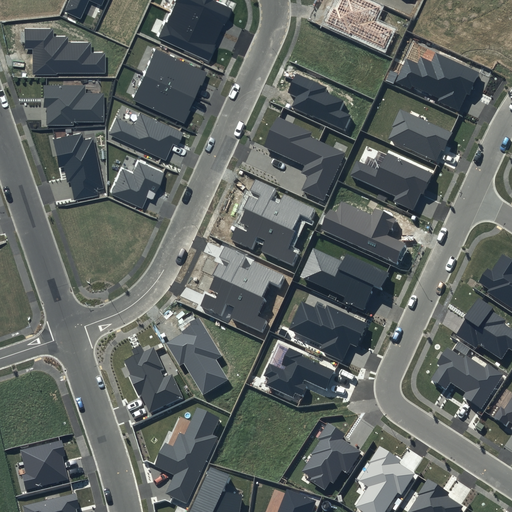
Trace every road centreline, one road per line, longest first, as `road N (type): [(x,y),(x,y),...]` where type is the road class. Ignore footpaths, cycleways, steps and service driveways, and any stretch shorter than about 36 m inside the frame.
road 1 (residential): [(274,0),(271,33),(163,269),(124,310),(68,333)]
road 2 (residential): [(511,484),(407,416),(387,392),(471,194)]
road 3 (residential): [(0,128),(68,333)]
road 4 (residential): [(68,333),(127,511)]
